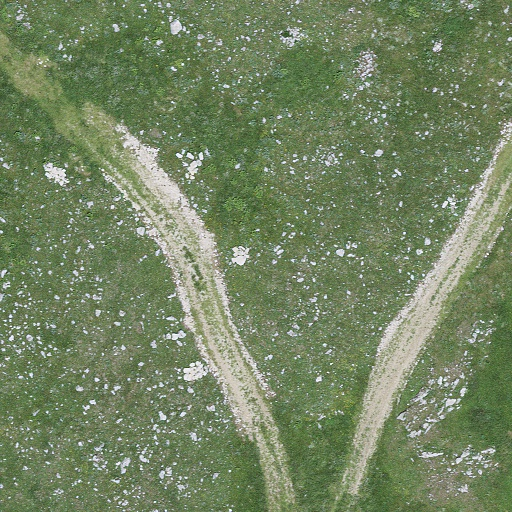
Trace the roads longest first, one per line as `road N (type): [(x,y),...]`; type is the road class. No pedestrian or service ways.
road 1 (track): [(280,511),(277,470),(256,403),(182,248),(87,138),(0,66)]
road 2 (track): [(345,511),(382,407),(462,289),(511,180)]
